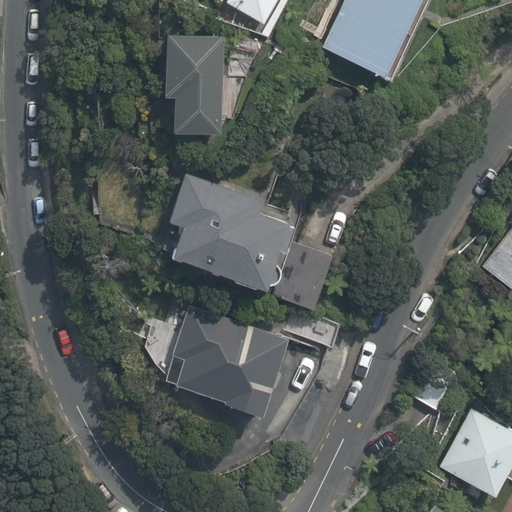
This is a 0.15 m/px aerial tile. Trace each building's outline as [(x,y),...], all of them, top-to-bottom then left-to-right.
[(225,0),(225,1),(265,25),(277,0),(225,0)] [(345,0),(324,46),(389,75),(423,0),(345,0)] [(218,135),(224,35),(169,33),(164,93),(173,94),(171,132),(218,135)] [(186,171),(169,221),(185,227),(175,256),(268,288),(291,220),(258,209),(262,196),(186,171)] [(511,221),(479,267),(511,291),(511,221)] [(292,239),(271,293),(313,307),(331,252),(312,246),(292,239)] [(287,339),(185,308),(159,379),(221,401),(219,407),(259,418),(287,339)] [(511,459),(511,425),(472,403),(438,465),(492,495),(511,459)] [(439,511),(428,503),(421,511),(439,511)]
